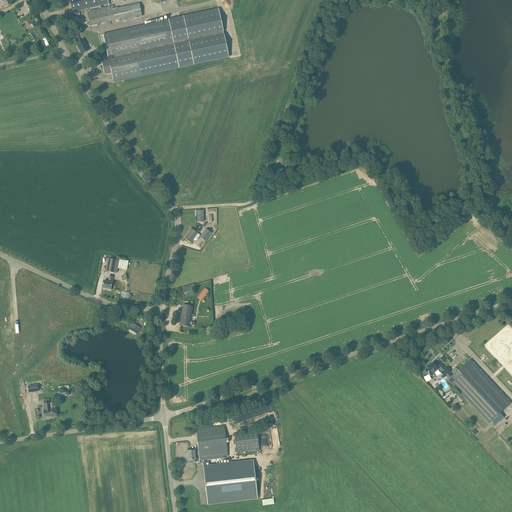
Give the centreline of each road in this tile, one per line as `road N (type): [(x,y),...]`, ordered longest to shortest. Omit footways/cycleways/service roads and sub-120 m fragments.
road 1 (unclassified): [(164,416),(511,300)]
road 2 (unclassified): [(159,310),(175,217),(121,147),(65,51)]
road 3 (unknown): [(11,258),(21,384),(35,437)]
road 4 (unclassified): [(159,310),(108,304),(0,252)]
road 5 (unclassified): [(0,442),(164,416)]
road 6 (track): [(271,150),(327,0)]
road 7 (track): [(171,209),(246,204),(271,150)]
